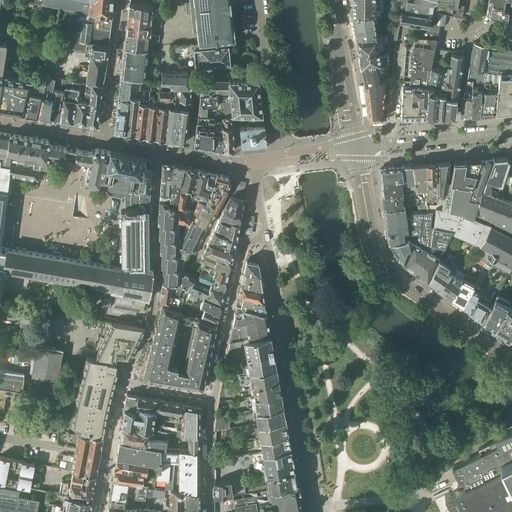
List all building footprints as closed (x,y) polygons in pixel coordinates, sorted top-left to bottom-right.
[(33,0),(34,3),(69,10),(112,17),(113,3),(113,0),(33,0)] [(199,41),(200,44),(204,43),(204,40),(209,40),(219,39),(219,40),(233,38),(233,37),(234,37),(234,35),(233,35),(232,25),(233,25),(232,23),(232,22),(231,22),(230,9),(232,8),(232,7),(231,7),(231,3),(230,0),(190,0),(191,1),(185,2),(186,13),(192,13),(193,26),(198,26),(199,36),(199,41)] [(428,29),(427,30),(438,31),(439,25),(433,23),(434,17),(436,18),(438,12),(451,14),(452,8),(457,9),(458,5),(457,5),(457,0),(398,0),(396,12),(400,12),(400,16),(399,20),(400,20),(401,21),(401,22),(402,22),(403,23),(404,23),(405,23),(406,23),(407,22),(408,22),(410,22),(410,23),(417,24),(417,23),(428,25),(428,29)] [(129,3),(128,13),(152,16),(153,6),(129,3)] [(352,16),(373,15),(380,15),(380,9),(381,9),(382,4),(381,4),(353,3),(352,16)] [(503,9),(503,6),(488,3),(486,14),(506,18),(508,10),(503,9)] [(452,8),(451,14),(452,14),(451,15),(461,17),(463,6),(458,5),(457,9),(452,8)] [(85,53),(90,53),(107,56),(108,44),(109,37),(109,36),(110,30),(110,29),(111,24),(111,23),(111,18),(112,18),(112,17),(69,10),(67,23),(66,36),(64,46),(85,49),(85,53)] [(436,24),(444,25),(446,13),(438,12),(436,24)] [(128,13),(127,23),(151,25),(160,26),(161,17),(158,16),(152,16),(128,13)] [(352,17),(356,39),(377,37),(373,15),(352,16),(353,17),(352,17)] [(394,15),(391,35),(390,41),(395,42),(399,20),(400,16),(394,15)] [(127,23),(125,32),(148,35),(150,35),(151,25),(127,23)] [(415,29),(413,47),(411,80),(414,81),(414,89),(416,90),(413,118),(425,117),(428,92),(429,87),(428,87),(430,76),(431,76),(432,67),(431,67),(434,48),(438,31),(427,30),(415,29)] [(125,35),(124,46),(147,49),(151,49),(151,44),(147,44),(148,35),(125,32),(126,32),(125,35)] [(356,39),(358,52),(378,49),(377,44),(381,43),(380,37),(377,37),(356,39)] [(219,39),(209,40),(209,46),(210,46),(211,64),(223,63),(223,62),(228,62),(229,62),(229,61),(227,46),(227,44),(226,44),(226,45),(219,45),(219,40),(219,39)] [(204,43),(200,44),(193,44),(193,47),(195,66),(196,66),(196,65),(202,65),(203,65),(208,64),(211,64),(210,46),(209,46),(209,40),(204,40),(204,43)] [(473,42),(469,68),(483,71),(488,46),(473,42)] [(124,46),(122,61),(146,64),(147,49),(124,46)] [(411,80),(413,47),(412,47),(412,48),(406,47),(405,46),(405,47),(405,53),(404,53),(404,54),(404,60),(404,61),(404,66),(403,66),(403,67),(403,72),(403,73),(402,80),(401,100),(399,100),(399,104),(401,104),(400,115),(400,118),(413,118),(416,90),(414,89),(414,81),(411,80)] [(465,78),(464,84),(471,85),(482,87),(482,82),(485,82),(497,85),(499,72),(511,74),(511,73),(511,49),(488,46),(483,71),(469,68),(467,79),(465,78)] [(431,67),(432,67),(434,67),(438,59),(439,54),(446,55),(447,50),(434,48),(431,67)] [(358,52),(360,66),(388,61),(388,55),(379,56),(378,49),(358,52)] [(449,69),(444,68),(444,76),(442,88),(445,88),(445,90),(448,90),(448,96),(457,98),(463,49),(463,50),(462,50),(459,49),(459,50),(459,54),(454,54),(450,53),(449,69)] [(87,70),(85,83),(87,83),(91,84),(102,85),(105,68),(107,56),(90,53),(87,70)] [(122,61),(120,75),(135,77),(141,78),(144,78),(146,64),(122,61)] [(360,66),(364,82),(380,79),(379,73),(381,72),(381,68),(387,67),(388,61),(360,66)] [(428,87),(429,87),(433,87),(434,84),(440,84),(439,87),(442,88),(444,76),(444,68),(434,67),(432,67),(431,76),(430,76),(428,87)] [(22,113),(23,113),(30,73),(13,71),(14,69),(6,68),(5,70),(2,69),(0,68),(0,109),(5,110),(5,111),(7,111),(10,111),(12,112),(12,111),(16,112),(17,112),(21,113),(22,113)] [(189,92),(199,92),(217,90),(222,90),(222,92),(230,92),(231,101),(233,113),(249,113),(261,114),(258,80),(201,79),(201,78),(197,78),(197,71),(193,71),(187,72),(176,72),(176,71),(162,70),(160,82),(161,82),(159,98),(165,98),(171,99),(179,100),(189,100),(189,92)] [(499,72),(497,85),(494,113),(495,113),(496,113),(509,112),(508,108),(508,105),(511,74),(499,72)] [(23,113),(38,116),(43,75),(30,73),(23,113)] [(50,118),(54,89),(56,77),(43,75),(38,116),(42,116),(42,118),(45,119),(46,117),(50,118)] [(114,129),(125,132),(130,84),(134,84),(135,77),(120,75),(119,89),(114,129)] [(125,132),(134,133),(139,96),(140,90),(141,78),(135,77),(134,84),(130,84),(125,132)] [(59,120),(73,122),(80,82),(64,79),(63,90),(59,120)] [(380,79),(364,82),(364,85),(364,86),(365,92),(365,93),(365,94),(366,100),(367,107),(368,114),(368,115),(369,115),(369,116),(369,117),(370,118),(371,119),(372,119),(373,119),(374,119),(375,119),(381,119),(382,119),(385,81),(380,79)] [(73,122),(86,124),(90,103),(89,103),(85,102),(85,99),(85,98),(87,83),(85,83),(80,82),(73,122)] [(482,87),(471,85),(470,96),(472,96),(470,115),(478,114),(482,88),(484,89),(485,82),(482,82),(482,87)] [(497,85),(485,82),(484,89),(482,88),(478,114),(494,113),(497,85)] [(89,103),(90,103),(100,104),(103,85),(102,85),(91,84),(89,103)] [(471,85),(464,84),(462,97),(459,113),(459,114),(460,115),(470,115),(472,96),(470,96),(471,85)] [(439,93),(436,117),(436,116),(442,116),(442,117),(443,116),(453,116),(454,116),(454,115),(457,98),(448,96),(448,90),(445,90),(445,88),(442,88),(439,87),(439,93)] [(50,118),(59,120),(63,90),(54,89),(50,118)] [(139,96),(134,133),(144,135),(148,103),(149,94),(150,91),(140,90),(139,96)] [(212,147),(213,112),(221,112),(220,102),(218,102),(217,90),(199,92),(195,144),(212,147)] [(295,113),(297,115),(300,114),(302,112),(300,91),(298,90),(295,90),(293,92),(295,113)] [(433,92),(428,92),(425,117),(426,117),(429,117),(436,117),(439,93),(433,92)] [(144,135),(155,137),(158,104),(153,103),(153,96),(153,94),(149,94),(148,103),(144,135)] [(155,137),(164,139),(171,99),(165,98),(164,105),(158,104),(155,137)] [(164,139),(175,140),(179,100),(171,99),(164,139)] [(186,123),(189,100),(179,100),(175,140),(185,142),(185,138),(186,123)] [(222,117),(222,149),(233,151),(233,144),(234,134),(233,129),(237,128),(237,124),(233,113),(231,101),(220,102),(221,112),(222,117)] [(90,103),(86,124),(98,126),(100,104),(90,103)] [(212,147),(222,149),(222,117),(221,112),(213,112),(212,147)] [(261,114),(249,113),(249,121),(251,121),(252,126),(240,127),(242,145),(243,150),(266,148),(265,143),(266,143),(264,125),(263,125),(263,124),(262,124),(262,121),(263,121),(262,120),(261,114)] [(331,129),(331,127),(330,127),(330,129),(329,130),(329,131),(328,133),(326,134),(325,134),(299,137),(298,137),(297,137),(295,136),(293,135),(292,133),(292,132),(291,132),(292,134),(292,135),(293,136),(293,137),(294,138),(294,137),(296,138),(297,139),(299,139),(301,139),(304,138),(306,138),(311,137),(311,138),(313,137),(318,136),(318,137),(319,137),(319,136),(323,136),(325,136),(325,135),(326,135),(328,134),(329,133),(330,132),(330,130),(331,129)] [(0,145),(7,146),(9,134),(0,132),(0,145)] [(20,136),(9,134),(7,146),(0,145),(0,158),(16,162),(17,156),(20,136)] [(30,137),(20,136),(17,156),(24,158),(23,163),(26,163),(27,158),(30,137)] [(33,165),(40,166),(41,161),(38,160),(41,139),(30,137),(27,158),(34,159),(33,165)] [(41,161),(40,166),(48,167),(50,156),(64,158),(66,149),(66,147),(65,147),(64,148),(51,145),(47,140),(41,139),(38,160),(41,161)] [(102,187),(110,151),(96,149),(91,152),(78,150),(78,149),(76,149),(76,150),(74,159),(89,162),(85,184),(94,186),(98,187),(102,188),(102,187)] [(6,251),(0,249),(0,264),(4,265),(5,265),(4,269),(27,273),(43,276),(80,282),(101,286),(106,287),(111,288),(111,290),(112,291),(120,292),(128,294),(146,298),(148,299),(149,295),(149,293),(152,274),(153,273),(152,273),(152,272),(152,267),(148,266),(148,238),(148,224),(148,211),(150,184),(152,184),(152,179),(150,179),(151,171),(149,171),(151,163),(148,160),(145,159),(110,151),(102,187),(108,188),(107,191),(109,194),(121,196),(124,194),(125,210),(121,211),(121,230),(122,267),(26,250),(27,245),(80,254),(86,218),(76,216),(72,215),(74,205),(23,196),(14,249),(6,247),(6,251)] [(493,158),(480,191),(496,196),(508,158),(508,157),(506,158),(506,156),(495,157),(495,158),(493,159),(493,158)] [(0,190),(7,192),(9,174),(38,179),(40,166),(33,165),(26,163),(23,163),(16,162),(0,158),(0,190)] [(462,211),(471,215),(480,191),(493,158),(481,159),(481,160),(462,211)] [(427,205),(427,211),(434,210),(432,227),(452,230),(451,232),(474,242),(479,244),(489,223),(471,215),(462,211),(481,160),(463,161),(463,159),(455,160),(455,161),(454,161),(450,182),(453,182),(448,208),(444,206),(442,202),(443,198),(435,196),(435,198),(435,205),(427,205)] [(436,163),(435,196),(443,198),(446,181),(449,163),(450,162),(450,161),(436,163)] [(159,198),(170,200),(174,164),(162,162),(161,180),(160,193),(159,198)] [(412,165),(411,165),(415,193),(416,198),(416,199),(417,205),(417,204),(417,205),(417,211),(427,211),(427,205),(427,199),(426,163),(425,163),(412,165)] [(426,163),(427,199),(435,198),(435,196),(436,163),(435,163),(427,164),(427,163),(426,163)] [(174,164),(170,200),(177,202),(186,167),(174,164)] [(408,205),(417,205),(417,204),(417,205),(416,199),(416,198),(415,193),(411,165),(402,166),(404,179),(407,179),(407,183),(405,183),(406,192),(406,197),(407,198),(408,205)] [(379,168),(381,182),(394,180),(393,166),(379,168)] [(402,166),(393,166),(394,180),(404,179),(402,166)] [(179,207),(179,208),(178,221),(189,222),(189,219),(190,209),(189,209),(190,208),(184,207),(187,190),(192,191),(191,194),(194,195),(199,169),(198,169),(198,170),(186,167),(177,202),(170,200),(170,202),(167,202),(167,205),(179,207)] [(199,169),(194,195),(199,196),(207,199),(212,183),(206,182),(208,172),(199,169)] [(298,181),(298,180),(299,178),(300,176),(302,175),(304,174),(306,174),(329,171),(330,171),(332,171),(333,172),(335,174),(336,176),(337,176),(337,175),(336,174),(335,172),(334,171),(332,170),(330,170),(329,170),(329,169),(327,169),(327,170),(323,170),(322,170),(317,171),(315,171),(310,172),(309,172),(305,173),(305,172),(303,172),(303,173),(302,173),(301,173),(300,174),(299,175),(298,176),(298,177),(297,178),(297,180),(297,181),(298,181)] [(206,182),(212,183),(214,184),(216,174),(216,173),(216,174),(208,172),(206,182)] [(190,209),(189,219),(192,219),(207,226),(216,210),(226,191),(228,186),(228,187),(230,180),(228,177),(216,174),(214,184),(212,183),(207,199),(199,196),(197,202),(194,210),(190,209)] [(244,190),(247,182),(237,178),(234,186),(244,190)] [(381,182),(382,195),(406,192),(405,183),(404,179),(394,180),(381,182)] [(446,181),(443,198),(442,202),(444,206),(448,208),(453,182),(450,182),(446,181)] [(233,190),(223,209),(241,215),(241,213),(242,213),(243,209),(242,208),(243,199),(245,194),(233,190)] [(471,215),(489,223),(511,233),(511,200),(508,198),(507,200),(496,196),(480,191),(471,215)] [(384,209),(404,206),(403,197),(406,197),(406,192),(382,195),(383,199),(384,209)] [(190,282),(198,285),(198,283),(193,280),(194,277),(185,272),(184,272),(183,273),(182,273),(182,277),(179,277),(179,267),(177,267),(178,253),(176,253),(177,239),(175,239),(176,225),(174,225),(175,208),(179,208),(179,207),(167,205),(167,202),(159,200),(157,224),(160,224),(159,238),(161,239),(160,253),(162,253),(161,267),(163,267),(162,282),(175,283),(187,289),(190,282)] [(404,206),(384,209),(385,214),(386,225),(407,222),(406,217),(405,212),(404,206)] [(223,209),(218,218),(239,225),(241,215),(223,209)] [(403,263),(415,272),(421,263),(427,251),(429,251),(432,227),(434,210),(427,211),(417,211),(412,212),(413,216),(406,217),(407,222),(407,230),(408,236),(409,239),(409,243),(403,263)] [(244,223),(254,224),(255,214),(245,213),(244,223)] [(218,218),(213,229),(237,236),(239,225),(218,218)] [(207,226),(192,219),(180,245),(194,252),(207,226)] [(388,240),(389,242),(409,239),(408,236),(404,237),(403,231),(407,230),(407,222),(386,225),(388,240)] [(252,234),(254,225),(243,223),(241,232),(252,234)] [(479,244),(474,253),(473,254),(486,261),(485,263),(491,267),(492,265),(496,259),(508,265),(504,271),(507,273),(510,267),(511,267),(511,233),(489,223),(479,244)] [(428,281),(439,258),(451,232),(452,230),(432,227),(429,251),(427,251),(421,263),(415,272),(426,280),(426,281),(427,281),(428,281)] [(213,229),(208,241),(233,250),(234,250),(234,249),(233,249),(237,236),(213,229)] [(389,242),(403,263),(409,243),(409,239),(389,242)] [(208,241),(203,251),(231,263),(231,262),(231,260),(231,259),(233,250),(208,241)] [(479,244),(474,242),(470,251),(474,253),(479,244)] [(199,260),(202,262),(203,262),(228,271),(229,271),(229,270),(230,263),(231,263),(203,251),(199,260)] [(486,261),(473,254),(471,259),(483,266),(485,263),(486,261)] [(434,286),(438,288),(446,278),(447,279),(456,268),(457,265),(451,261),(449,265),(439,258),(428,281),(428,282),(428,281),(434,286)] [(492,265),(504,271),(508,265),(496,259),(492,265)] [(243,272),(260,275),(258,262),(246,260),(243,272)] [(198,268),(201,270),(214,275),(226,280),(226,278),(228,277),(229,274),(228,273),(228,272),(228,271),(203,262),(202,262),(198,268)] [(451,298),(452,298),(464,274),(456,268),(447,279),(446,278),(438,288),(444,293),(450,297),(451,298)] [(198,285),(195,291),(221,302),(224,291),(224,289),(211,284),(214,275),(201,270),(197,279),(210,284),(210,285),(209,287),(209,286),(208,289),(198,285)] [(252,286),(262,288),(260,276),(260,275),(243,272),(241,284),(252,286)] [(457,302),(462,305),(475,280),(471,278),(472,276),(464,272),(464,274),(452,298),(458,301),(457,302)] [(211,284),(224,289),(226,280),(214,275),(211,284)] [(468,310),(477,293),(481,286),(475,283),(476,281),(475,280),(462,305),(466,307),(466,308),(468,309),(468,310)] [(192,301),(194,296),(195,291),(198,285),(190,282),(187,289),(175,283),(162,282),(161,292),(180,296),(183,297),(186,298),(185,299),(192,301)] [(241,284),(238,296),(250,299),(252,286),(241,284)] [(250,299),(265,302),(262,288),(252,286),(250,299)] [(202,299),(200,306),(218,314),(220,306),(221,302),(195,291),(194,296),(202,299)] [(179,304),(183,297),(180,296),(161,292),(160,300),(162,301),(178,307),(179,304)] [(477,293),(468,310),(480,318),(486,308),(489,303),(490,301),(486,298),(477,293)] [(493,327),(493,328),(509,301),(497,294),(495,297),(491,303),(482,320),(490,324),(489,325),(490,325),(493,327)] [(236,305),(266,313),(265,302),(250,299),(238,296),(236,305)] [(110,300),(104,298),(103,298),(102,305),(109,307),(110,300)] [(509,301),(493,328),(494,328),(493,328),(499,331),(498,332),(499,332),(501,333),(502,334),(503,334),(508,337),(509,337),(511,332),(511,306),(509,305),(511,302),(509,301)] [(161,304),(159,312),(170,315),(171,307),(161,303),(161,304)] [(229,341),(270,334),(266,313),(236,305),(233,322),(229,341)] [(218,314),(200,306),(197,312),(202,314),(201,316),(216,323),(218,314)] [(171,307),(170,315),(168,324),(168,325),(177,327),(181,311),(171,307)] [(159,313),(157,322),(168,324),(170,315),(159,312),(159,313)] [(197,318),(194,330),(205,332),(207,322),(197,318)] [(103,358),(105,359),(117,372),(118,369),(115,369),(116,361),(117,358),(117,355),(130,357),(145,328),(142,327),(137,326),(111,322),(104,321),(103,328),(101,328),(100,335),(98,335),(97,342),(95,342),(94,351),(97,351),(95,354),(94,357),(103,358)] [(156,322),(154,331),(166,333),(168,325),(168,324),(157,322),(156,322)] [(205,332),(214,335),(216,326),(216,325),(207,322),(205,332)] [(168,325),(166,333),(165,334),(175,336),(177,327),(168,325)] [(194,330),(192,339),(203,342),(205,332),(194,330)] [(154,332),(152,340),(163,343),(165,334),(166,333),(154,331),(154,332)] [(203,342),(212,344),(214,335),(205,332),(203,342)] [(165,334),(163,343),(173,346),(175,336),(165,334)] [(240,355),(273,350),(273,349),(272,344),(270,335),(271,335),(270,334),(229,341),(227,357),(240,355)] [(192,339),(190,349),(201,351),(203,342),(192,339)] [(152,341),(149,349),(161,352),(163,343),(152,340),(151,341),(152,341)] [(201,351),(210,353),(212,345),(212,344),(203,342),(201,351)] [(163,343),(161,352),(171,355),(173,346),(163,343)] [(0,387),(6,389),(52,396),(54,380),(57,380),(61,352),(37,348),(33,376),(35,377),(34,384),(23,382),(24,378),(0,374),(0,387)] [(149,350),(147,359),(159,361),(161,352),(149,349),(149,350)] [(190,349),(188,358),(199,360),(201,351),(190,349)] [(250,370),(276,366),(275,366),(276,365),(275,365),(274,356),(273,350),(273,351),(273,350),(240,355),(243,370),(250,369),(250,370)] [(199,360),(208,362),(210,354),(210,353),(201,351),(199,360)] [(161,352),(159,361),(169,364),(171,355),(161,352)] [(76,443),(75,450),(100,454),(100,452),(101,445),(104,432),(107,414),(110,399),(117,372),(105,359),(103,358),(94,357),(94,358),(86,356),(76,394),(73,408),(71,424),(77,425),(76,430),(85,431),(84,435),(73,433),(71,442),(76,443)] [(147,359),(145,368),(157,371),(159,361),(147,359),(147,358),(147,359)] [(197,370),(199,360),(188,358),(186,367),(197,370)] [(199,360),(197,370),(206,372),(208,363),(208,362),(199,360)] [(159,361),(157,371),(195,379),(197,370),(186,367),(185,369),(177,368),(177,366),(169,364),(159,361)] [(225,366),(224,374),(237,372),(235,365),(225,366)] [(252,383),(278,379),(277,371),(276,371),(276,370),(276,366),(250,370),(237,373),(239,385),(252,383)] [(145,378),(155,380),(157,371),(145,368),(144,368),(145,368),(143,375),(142,376),(143,376),(144,378),(145,378)] [(197,370),(195,379),(204,381),(206,372),(197,370)] [(165,382),(171,383),(177,384),(199,387),(200,388),(200,387),(202,386),(203,386),(203,385),(203,382),(204,382),(204,381),(195,379),(157,371),(155,380),(165,382)] [(254,396),(281,392),(280,388),(279,388),(279,386),(278,381),(278,379),(252,383),(254,396)] [(222,387),(220,394),(234,392),(233,386),(222,387)] [(253,410),(255,409),(282,405),(283,405),(281,398),(281,396),(281,392),(254,396),(251,397),(253,410)] [(126,393),(124,408),(135,410),(136,406),(138,395),(126,393)] [(149,397),(138,395),(136,406),(147,408),(149,397)] [(154,412),(156,412),(156,410),(158,410),(160,399),(149,397),(147,408),(155,409),(154,412)] [(169,412),(171,401),(160,399),(158,410),(169,412)] [(180,417),(183,403),(171,401),(169,412),(178,414),(178,417),(180,417)] [(180,434),(188,434),(200,435),(200,432),(200,420),(200,406),(183,403),(180,417),(178,417),(177,419),(182,419),(182,427),(177,426),(177,427),(176,432),(176,433),(180,434)] [(258,423),(285,419),(285,414),(284,414),(282,405),(255,409),(258,423)] [(123,414),(122,424),(151,428),(151,429),(153,429),(156,412),(154,412),(155,409),(147,408),(136,406),(135,410),(124,408),(124,411),(123,414)] [(216,423),(215,430),(229,428),(228,413),(217,416),(216,416),(216,423)] [(260,437),(288,432),(287,432),(286,423),(285,419),(258,423),(260,432),(260,437)] [(119,439),(165,446),(166,432),(166,431),(164,431),(160,430),(153,429),(151,429),(151,428),(122,424),(119,439)] [(511,511),(511,430),(511,431),(509,432),(501,436),(494,439),(495,441),(478,449),(480,453),(454,466),(460,479),(461,480),(461,481),(462,480),(463,483),(460,484),(460,485),(459,485),(459,486),(459,487),(459,488),(458,489),(444,496),(435,500),(440,511),(511,511)] [(263,452),(290,447),(288,438),(288,432),(260,437),(263,452)] [(188,449),(199,451),(200,435),(188,434),(188,449)] [(118,449),(117,456),(155,463),(162,464),(163,454),(164,448),(165,446),(119,439),(119,440),(118,449)] [(267,474),(294,469),(294,468),(293,466),(293,462),(292,461),(293,461),(292,460),(293,460),(292,455),(291,455),(291,453),(290,449),(290,448),(290,447),(263,452),(252,453),(256,476),(267,474)] [(163,454),(199,461),(199,451),(188,449),(178,449),(178,448),(164,448),(163,454)] [(74,452),(74,455),(99,460),(99,459),(99,457),(100,454),(75,450),(74,452)] [(162,464),(199,470),(199,461),(163,454),(162,464)] [(0,482),(29,488),(34,463),(0,455),(0,482)] [(70,471),(72,471),(80,472),(96,476),(98,461),(99,461),(99,460),(74,455),(72,461),(68,460),(66,469),(71,470),(70,471)] [(117,456),(114,469),(154,476),(154,474),(155,463),(117,456)] [(154,474),(199,480),(199,470),(162,464),(155,463),(154,474)] [(112,480),(139,484),(153,486),(154,476),(114,469),(112,480)] [(245,492),(260,490),(296,483),(297,483),(296,478),(295,478),(294,469),(267,474),(268,486),(265,486),(265,485),(254,487),(255,487),(245,489),(245,492)] [(59,493),(64,495),(92,500),(92,498),(92,493),(93,493),(95,482),(94,483),(95,479),(95,477),(96,477),(96,476),(80,472),(72,471),(72,474),(69,487),(67,487),(67,483),(61,482),(59,493)] [(166,488),(199,493),(199,492),(199,480),(154,474),(154,476),(153,486),(153,487),(166,488)] [(214,494),(214,497),(222,496),(245,492),(245,489),(243,481),(246,480),(246,477),(214,482),(214,486),(213,486),(213,494),(214,494)] [(112,480),(110,496),(137,501),(139,484),(112,480)] [(0,487),(20,491),(39,494),(40,490),(29,488),(0,482),(0,487)] [(286,511),(287,510),(300,508),(299,503),(300,503),(299,499),(298,493),(298,492),(301,491),(300,486),(297,486),(297,485),(296,485),(296,483),(260,490),(261,493),(233,498),(235,511),(286,511)] [(139,484),(137,501),(145,502),(146,495),(152,495),(153,487),(153,486),(139,484)] [(0,511),(36,511),(39,494),(20,491),(0,487),(0,511)] [(153,487),(152,495),(164,497),(164,499),(166,499),(166,497),(166,493),(166,488),(153,487)] [(179,509),(197,511),(199,511),(199,493),(166,488),(166,493),(170,494),(170,507),(171,507),(179,509)] [(66,500),(65,507),(88,511),(90,505),(91,505),(92,500),(64,495),(63,499),(66,500)] [(107,511),(163,511),(145,509),(136,509),(137,501),(110,496),(107,511)]
